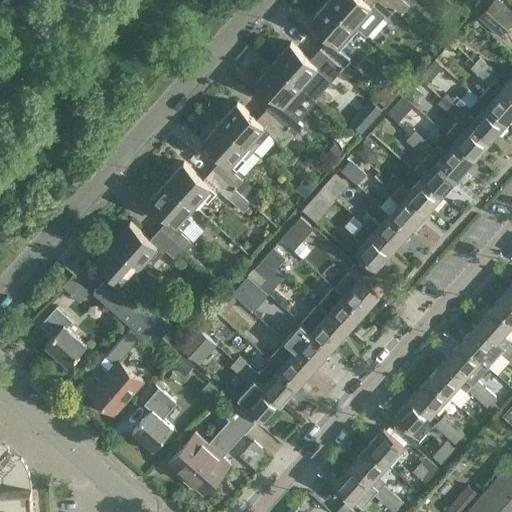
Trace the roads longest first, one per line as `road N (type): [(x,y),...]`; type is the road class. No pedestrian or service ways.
road 1 (residential): [(0,292),(266,0)]
road 2 (residential): [(511,225),(256,511)]
road 3 (residential): [(0,385),(140,511)]
